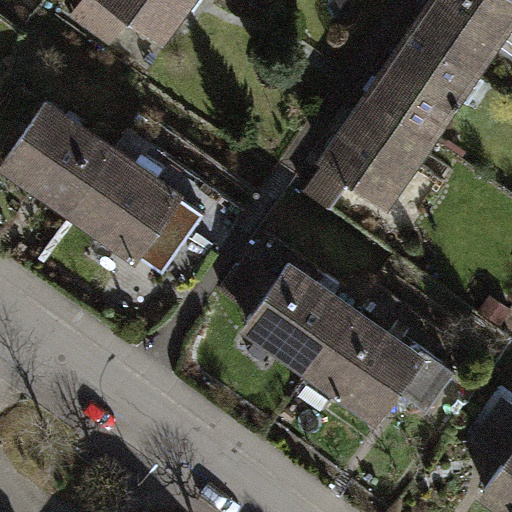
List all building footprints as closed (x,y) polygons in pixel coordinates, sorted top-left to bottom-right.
[(86,0),(82,7),(152,56),(191,0),(86,0)] [(511,8),(499,0),(422,0),(306,171),(390,228),(511,48),(511,8)] [(165,182),(54,98),(0,168),(0,171),(109,255),(165,182)] [(345,307),(279,261),(238,320),(303,366),(345,307)] [(410,353),(345,307),(303,366),(368,412),(410,353)] [(511,436),(476,486),(511,511),(511,436)]
